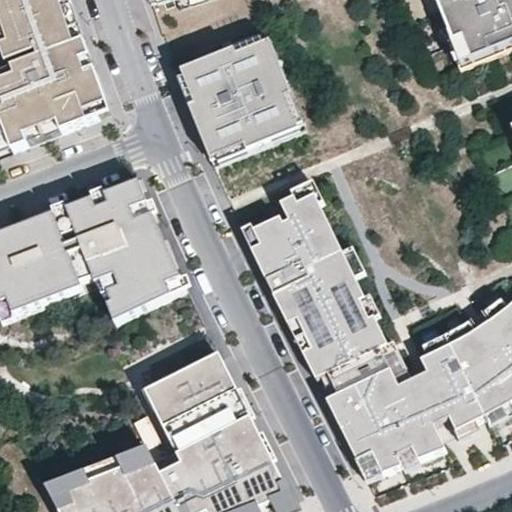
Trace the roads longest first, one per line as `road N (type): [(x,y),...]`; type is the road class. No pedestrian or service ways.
road 1 (residential): [(150,140),(342,511)]
road 2 (residential): [(0,203),(150,140)]
road 3 (residential): [(102,0),(150,140)]
